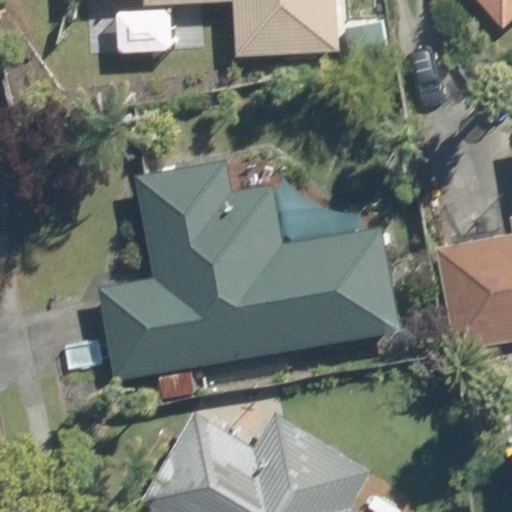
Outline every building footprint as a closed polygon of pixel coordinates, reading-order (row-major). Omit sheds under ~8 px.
[(145,0),(145,5),(233,2),(235,49),(338,45),(336,0),(145,0)] [(511,17),(511,0),(487,0),(506,22),(511,17)] [(221,156),(133,171),(150,275),(94,284),(109,372),(398,324),(380,219),(285,235),(276,182),(226,190),(221,156)] [(511,212),(511,228),(436,241),(453,344),(511,334),(511,208),(511,209),(511,212)] [(359,511),(382,473),(279,412),(256,451),(198,417),(147,503),(161,511),(359,511)]
